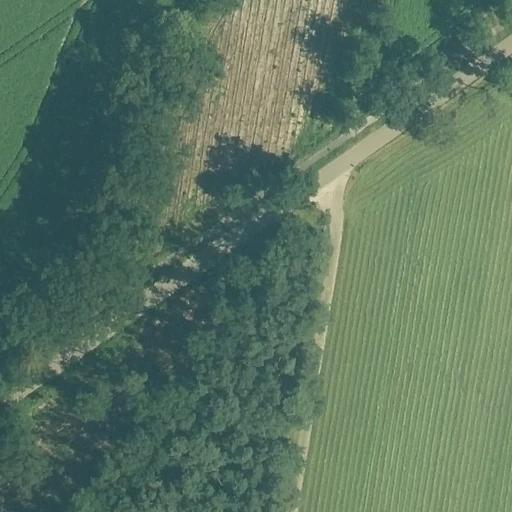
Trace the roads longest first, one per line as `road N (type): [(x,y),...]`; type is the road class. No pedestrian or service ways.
road 1 (residential): [(511,41),(0,404)]
road 2 (track): [(372,0),(349,129)]
